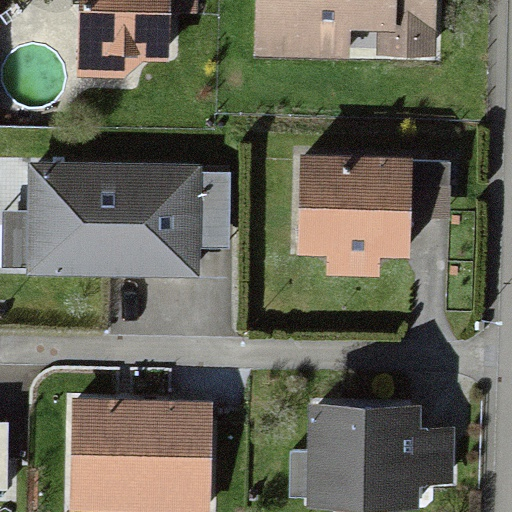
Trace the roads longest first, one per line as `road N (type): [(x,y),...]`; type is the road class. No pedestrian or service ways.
road 1 (residential): [(511,353),(7,346)]
road 2 (residential): [(506,511),(511,365)]
